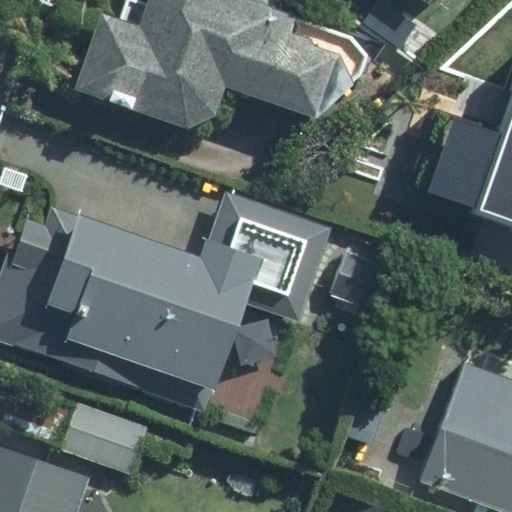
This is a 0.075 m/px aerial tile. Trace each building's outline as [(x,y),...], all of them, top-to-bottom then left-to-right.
[(346,1),(342,0),(145,0),(135,31),(96,18),(72,90),(197,132),(211,92),(304,124),(346,1)] [(424,102),(400,176),(511,211),(511,78),(497,125),(424,102)] [(203,276),(29,219),(0,306),(0,334),(225,408),(258,307),(307,323),(336,236),(228,201),(203,276)] [(511,373),(474,358),(425,476),(511,510),(511,373)] [(70,511),(81,485),(0,456),(0,511),(70,511)]
